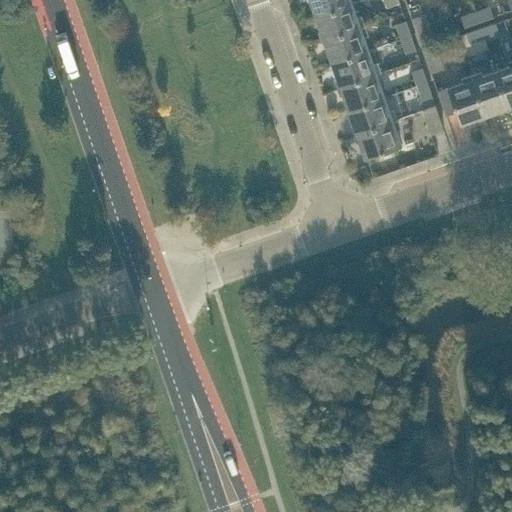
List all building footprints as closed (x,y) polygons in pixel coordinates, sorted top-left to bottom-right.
[(310,0),(316,16),(353,2),(352,0),(310,0)] [(324,39),(361,25),(353,2),(316,16),(324,39)] [(477,11),(480,21),(494,16),(491,6),(477,11)] [(466,26),(480,21),(477,11),(462,16),(466,26)] [(421,42),(434,37),(426,13),(413,17),(421,42)] [(402,37),(412,33),(407,20),(397,23),(402,37)] [(486,36),(500,31),(497,22),(482,27),(486,36)] [(333,62),(369,49),(361,25),(324,39),(333,62)] [(471,41),(485,36),(486,36),(482,27),(467,32),(471,41)] [(412,33),(402,37),(407,52),(417,49),(412,33)] [(432,72),(444,67),(436,43),(423,47),(432,72)] [(340,85),(377,72),(369,49),(333,62),(340,85)] [(510,106),(511,105),(511,64),(497,70),(510,106)] [(418,84),(428,81),(423,67),(413,70),(418,84)] [(487,114),(510,106),(497,70),(474,78),(487,114)] [(385,96),(377,73),(377,72),(340,85),(349,109),(385,96)] [(462,123),(487,114),(474,78),(449,87),(462,123)] [(428,81),(418,84),(423,99),(433,96),(428,81)] [(393,119),(386,96),(385,96),(349,109),(357,132),(393,119)] [(432,133),(445,129),(436,105),(423,109),(432,133)] [(402,144),(394,120),(393,119),(357,132),(365,157),(402,144)] [(0,262),(12,262),(12,209),(0,209),(0,262)]
